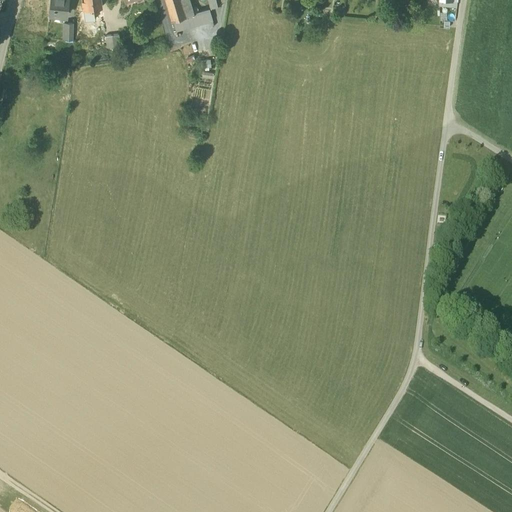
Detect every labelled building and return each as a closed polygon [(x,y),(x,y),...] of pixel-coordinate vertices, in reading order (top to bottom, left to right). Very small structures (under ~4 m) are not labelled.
[(67,0),(50,0),(49,10),(49,15),(56,16),(66,17),(67,0)] [(100,0),(84,0),(85,1),(82,2),(83,11),(84,11),(91,10),(101,8),(100,0)] [(166,0),(171,14),(166,15),(168,21),(172,20),(172,19),(185,16),(180,0),(166,0)] [(189,0),(180,0),(185,16),(193,14),(189,0)] [(215,0),(208,0),(211,9),(218,7),(215,0)] [(185,16),(172,19),(172,20),(177,37),(214,26),(209,9),(193,14),(185,16)] [(91,10),(84,11),(85,22),(93,21),(91,10)] [(73,25),(64,25),(64,40),(73,40),(73,25)] [(119,35),(112,36),(113,48),(120,47),(119,35)] [(112,36),(104,37),(106,49),(113,48),(112,36)]
